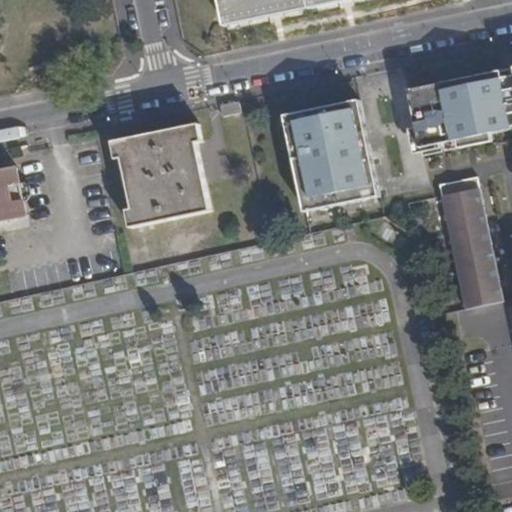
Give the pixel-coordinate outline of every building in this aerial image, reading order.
[(353,0),(230,0),(236,24),(353,0)] [(511,68),(410,89),(423,154),(511,137),(511,68)] [(361,101),(285,117),(303,211),(381,195),(361,101)] [(207,124),(160,133),(175,212),(132,222),(134,228),(219,210),(204,141),(211,139),(207,124)] [(175,212),(160,133),(118,140),(122,157),(127,156),(139,212),(131,213),(132,222),(175,212)] [(24,168),(16,170),(24,217),(35,215),(24,168)] [(0,221),(24,217),(16,170),(0,172),(0,221)] [(479,176),(440,184),(465,309),(505,301),(479,176)]
